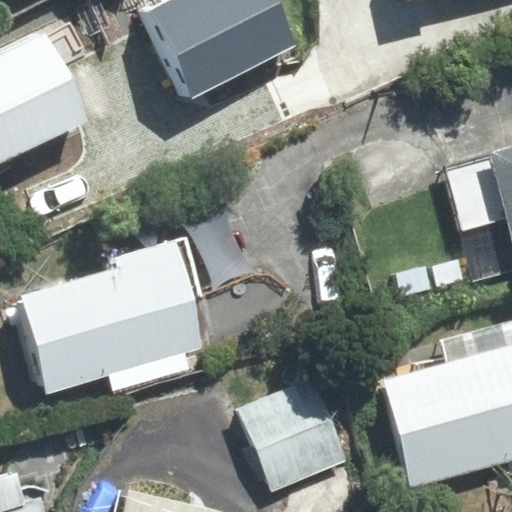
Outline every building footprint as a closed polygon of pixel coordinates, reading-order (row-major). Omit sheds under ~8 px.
[(511,145),(478,155),(505,255),(511,253),(511,145)] [(179,239),(2,291),(35,401),(212,349),(179,239)] [(372,383),(402,490),(511,460),(511,319),(429,342),(436,366),(372,383)] [(305,376),(230,409),(269,498),(344,465),(305,376)] [(38,511),(27,466),(0,472),(0,511),(38,511)] [(215,511),(110,490),(105,511),(215,511)]
